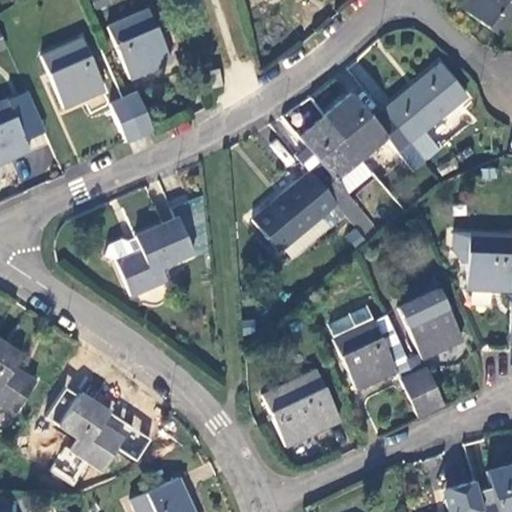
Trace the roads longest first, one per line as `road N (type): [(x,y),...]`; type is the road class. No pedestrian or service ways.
road 1 (residential): [(388,0),(254,107),(0,229)]
road 2 (residential): [(0,251),(220,425),(262,504)]
road 3 (residential): [(511,400),(262,504)]
road 4 (residential): [(511,93),(417,0)]
